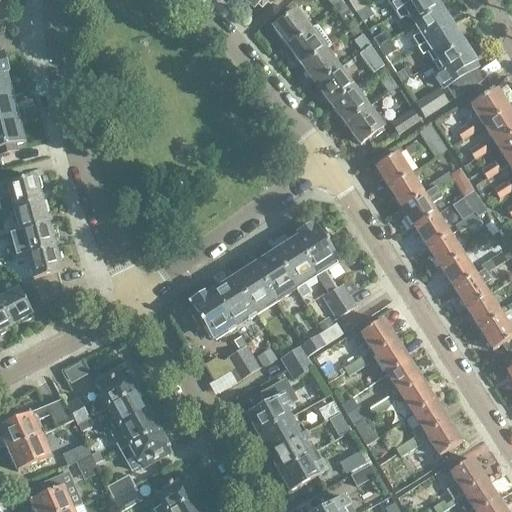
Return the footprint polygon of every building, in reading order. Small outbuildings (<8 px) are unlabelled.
[(243,0),(254,11),(264,0),(243,0)] [(337,14),(346,8),(339,0),(331,0),(328,3),(337,14)] [(357,16),(368,8),(363,0),(352,0),(349,2),(357,16)] [(387,0),(397,14),(418,0),(387,0)] [(418,0),(397,14),(402,22),(411,16),(417,26),(443,9),(436,0),(418,0)] [(345,25),(352,19),(353,18),(346,8),(337,14),(345,25)] [(357,16),(363,25),(374,17),(368,8),(357,16)] [(443,9),(417,26),(424,36),(415,42),(419,49),(452,28),(448,22),(450,20),(443,9)] [(274,30),(289,50),(315,30),(309,22),(306,25),(297,13),(274,30)] [(361,34),(358,30),(357,28),(349,34),(354,40),(361,34)] [(452,28),(419,49),(424,56),(433,51),(439,61),(465,44),(458,33),(456,35),(452,28)] [(315,30),(289,50),(303,69),(326,52),(316,39),(320,36),(315,30)] [(379,51),(391,43),(385,34),(373,41),(379,51)] [(363,55),(372,49),(363,37),(354,43),(363,55)] [(379,51),(385,60),(397,52),(391,43),(379,51)] [(465,44),(439,61),(445,71),(437,76),(445,90),(478,69),(470,57),(472,55),(465,44)] [(371,65),(378,59),(379,58),(372,49),(363,55),(371,65)] [(326,52),(303,69),(317,89),(340,72),(326,52)] [(407,69),(396,76),(403,86),(414,78),(407,69)] [(340,72),(317,89),(332,108),(354,91),(340,72)] [(7,73),(0,75),(0,99),(11,97),(13,96),(10,83),(7,84),(5,74),(7,74),(7,73)] [(389,95),(398,88),(389,77),(381,84),(389,95)] [(397,106),(405,100),(406,99),(398,88),(389,95),(397,106)] [(354,91),(332,108),(346,127),(369,110),(354,91)] [(439,91),(416,106),(424,120),(448,105),(439,91)] [(473,108),(485,128),(477,133),(477,134),(511,111),(499,92),(473,108)] [(11,97),(0,99),(0,124),(20,119),(17,107),(14,108),(11,97)] [(369,110),(346,127),(361,147),(384,130),(383,130),(385,125),(378,116),(374,117),(369,110)] [(511,111),(477,134),(479,136),(487,131),(498,148),(511,139),(511,111)] [(419,123),(413,113),(393,127),(399,136),(419,123)] [(20,119),(0,124),(0,155),(16,151),(15,146),(23,144),(20,133),(23,133),(20,119)] [(463,143),(476,134),(470,125),(456,133),(463,143)] [(431,127),(423,133),(427,139),(435,134),(431,127)] [(511,139),(498,148),(504,158),(495,165),(481,173),(487,182),(511,167),(511,166),(511,139)] [(475,162),(489,154),(482,144),(469,153),(475,162)] [(377,170),(390,191),(413,176),(399,155),(377,170)] [(511,166),(511,167),(511,169),(511,180),(494,192),(500,201),(511,193),(511,166)] [(434,196),(455,183),(449,174),(429,187),(434,196)] [(413,176),(390,191),(403,211),(426,196),(413,176)] [(8,186),(15,210),(43,203),(36,179),(8,186)] [(426,196),(403,211),(416,231),(439,216),(426,196)] [(43,203),(15,210),(21,234),(49,226),(43,203)] [(439,216),(416,231),(428,251),(451,237),(443,224),(450,220),(446,214),(439,218),(439,216)] [(49,226),(21,234),(27,257),(55,249),(49,226)] [(302,240),(295,245),(314,276),(328,297),(336,292),(322,271),(335,262),(327,250),(329,249),(327,246),(330,244),(321,230),(317,233),(316,232),(314,233),(311,228),(299,236),(302,240)] [(451,237),(428,251),(441,271),(464,257),(451,237)] [(349,238),(339,244),(344,252),(354,245),(349,238)] [(314,276),(295,245),(274,258),(294,289),(302,301),(311,296),(302,283),(314,276)] [(55,249),(27,257),(34,283),(30,285),(41,308),(63,296),(57,275),(62,274),(55,249)] [(486,276),(507,263),(501,255),(481,268),(486,276)] [(464,257),(441,271),(454,292),(477,277),(464,257)] [(294,289),(274,258),(254,271),(277,306),(285,300),(282,296),(294,289)] [(277,306),(254,271),(234,283),(256,318),(257,318),(254,314),(267,306),(269,310),(277,306)] [(477,277),(454,292),(467,312),(490,297),(477,277)] [(256,318),(234,283),(214,296),(234,327),(246,319),(249,323),(256,318)] [(30,285),(12,295),(0,301),(0,312),(9,329),(32,317),(30,314),(41,308),(30,285)] [(331,313),(351,300),(343,288),(336,292),(328,297),(323,300),(331,313)] [(234,327),(214,296),(208,300),(205,296),(193,304),(196,309),(193,310),(194,312),(190,315),(199,328),(201,327),(203,330),(205,328),(213,341),(226,332),(228,336),(236,331),(234,327)] [(490,297),(467,312),(480,332),(503,317),(490,297)] [(336,322),(357,309),(351,300),(331,313),(336,322)] [(503,317),(480,332),(493,353),(511,340),(511,331),(509,327),(511,325),(511,305),(508,308),(510,313),(503,317)] [(0,334),(9,329),(0,312),(0,334)] [(361,338),(374,358),(396,344),(383,323),(361,338)] [(293,384),(314,370),(308,360),(327,347),(321,336),(280,362),(293,384)] [(237,385),(260,370),(241,339),(234,343),(240,354),(224,364),(237,385)] [(396,344),(374,358),(387,378),(409,364),(396,344)] [(266,369),(277,363),(271,354),(261,361),(266,369)] [(349,380),(370,367),(364,358),(343,371),(349,380)] [(73,382),(89,373),(82,361),(66,371),(73,382)] [(409,364),(387,378),(393,388),(385,394),(389,399),(369,411),(375,420),(396,407),(393,403),(400,399),(422,384),(409,364)] [(99,391),(104,399),(91,407),(97,418),(110,411),(138,395),(127,376),(99,391)] [(422,384),(400,399),(413,418),(435,404),(422,384)] [(286,385),(262,399),(268,409),(249,420),(260,439),(291,422),(285,411),(297,405),(286,385)] [(138,395),(110,411),(117,423),(111,426),(115,433),(148,414),(138,395)] [(326,427),(341,418),(330,399),(316,407),(326,427)] [(82,435),(90,430),(86,423),(90,422),(78,401),(67,407),(78,429),(78,428),(82,435)] [(62,402),(32,416),(0,429),(0,430),(9,452),(42,438),(74,424),(62,402)] [(359,416),(351,403),(343,408),(350,421),(359,416)] [(435,404),(413,418),(419,428),(411,434),(414,439),(395,452),(401,461),(422,447),(419,443),(426,438),(448,424),(435,404)] [(148,414),(115,433),(120,441),(125,438),(131,449),(159,433),(148,414)] [(332,437),(347,429),(341,418),(326,427),(332,437)] [(291,422),(260,439),(270,458),(306,438),(301,429),(296,432),(291,422)] [(448,424),(426,438),(439,459),(462,445),(448,424)] [(159,433),(131,449),(126,452),(130,459),(136,456),(142,468),(170,453),(159,433)] [(42,438),(9,452),(19,474),(52,460),(42,438)] [(306,438),(270,458),(280,476),(311,459),(306,449),(311,446),(306,438)] [(380,454),(374,444),(366,448),(372,459),(380,454)] [(68,468),(91,457),(86,446),(62,457),(68,468)] [(348,475),(369,464),(362,453),(342,464),(348,475)] [(96,467),(103,463),(99,454),(91,457),(68,468),(76,487),(100,476),(96,467)] [(311,459),(280,476),(291,495),(327,475),(322,467),(317,470),(311,459)] [(473,463),(462,469),(457,462),(439,473),(444,481),(450,477),(456,486),(446,492),(453,502),(446,507),(444,503),(432,510),(433,511),(448,511),(459,505),(456,502),(463,497),(463,498),(486,483),(473,463)] [(357,490),(377,479),(370,467),(350,478),(357,490)] [(114,503),(136,490),(129,477),(108,489),(114,503)] [(158,497),(163,507),(153,511),(176,511),(196,501),(185,481),(158,497)] [(486,483),(463,498),(472,511),(485,511),(499,503),(486,483)] [(72,486),(65,489),(32,503),(36,511),(72,511),(74,511),(82,508),(72,486)] [(118,511),(125,511),(143,503),(136,490),(114,503),(118,511)] [(324,511),(352,511),(346,500),(324,511)] [(202,511),(196,501),(176,511),(202,511)] [(504,511),(499,503),(485,511),(504,511)]
